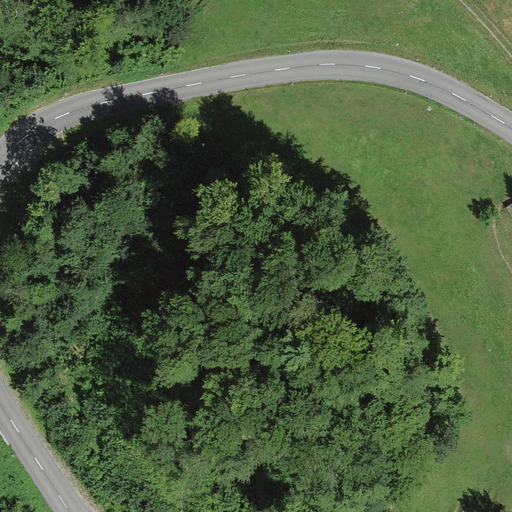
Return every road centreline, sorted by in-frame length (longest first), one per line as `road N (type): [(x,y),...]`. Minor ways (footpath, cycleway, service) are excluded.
road 1 (tertiary): [(0,159),(26,135),(81,107),(324,64),(422,80),(511,128)]
road 2 (tertiary): [(71,511),(0,398)]
